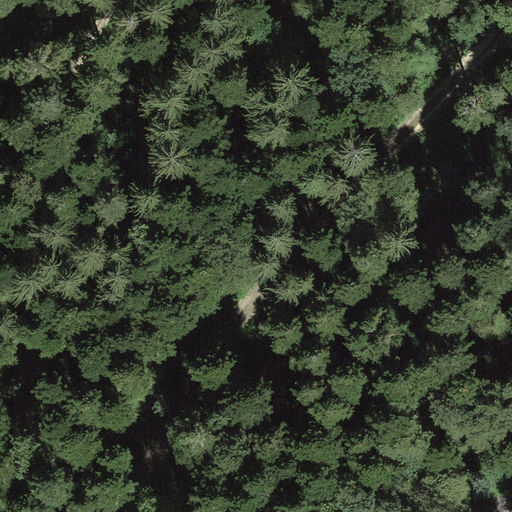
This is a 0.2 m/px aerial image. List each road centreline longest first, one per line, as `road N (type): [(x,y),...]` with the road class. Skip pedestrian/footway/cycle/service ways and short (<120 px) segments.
road 1 (track): [(511,19),(53,511)]
road 2 (track): [(0,171),(23,147),(110,0)]
